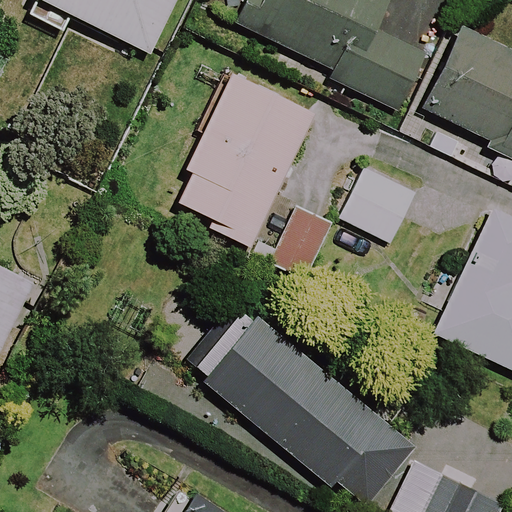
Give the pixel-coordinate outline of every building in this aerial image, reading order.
[(171,0),(29,0),(29,1),(144,57),(171,0)] [(278,53),(270,73),(396,126),(425,56),(370,33),(383,0),(255,0),(241,37),(278,53)] [(511,182),(508,191),(511,192),(511,55),(455,30),(417,114),(479,143),(474,155),(511,172),(511,182)] [(165,204),(216,229),(211,240),(242,255),(248,244),(308,117),(225,78),(165,204)] [(409,197),(358,172),(334,222),(385,247),(409,197)] [(511,225),(483,212),(427,336),(511,375),(511,225)] [(0,337),(26,285),(0,272),(0,337)] [(454,484),(409,461),(382,511),(495,511),(498,507),(454,484)] [(204,511),(175,492),(161,511),(204,511)]
